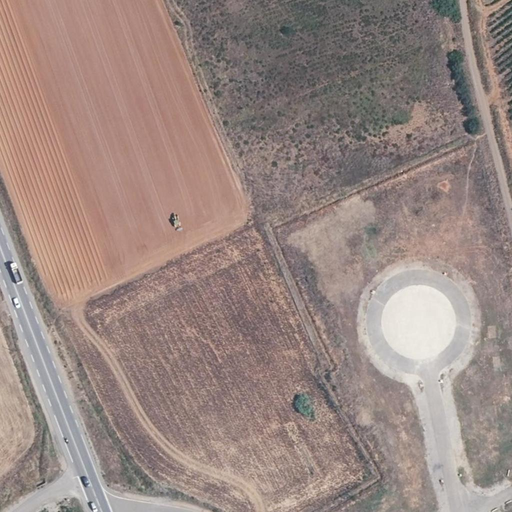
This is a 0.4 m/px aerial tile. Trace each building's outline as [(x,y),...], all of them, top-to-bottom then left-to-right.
[(421,282),(436,286),(440,271),(425,267),(421,282)] [(400,285),(415,284),(414,268),(398,270),(400,285)] [(388,280),(370,293),(379,305),(397,293),(388,280)] [(365,334),(368,349),(379,347),(376,332),(365,334)] [(511,429),(510,420),(499,420),(499,430),(511,429)] [(434,460),(420,463),(423,480),(438,476),(434,460)]
